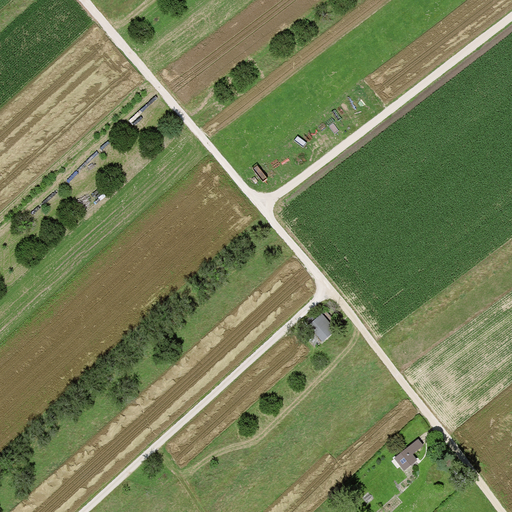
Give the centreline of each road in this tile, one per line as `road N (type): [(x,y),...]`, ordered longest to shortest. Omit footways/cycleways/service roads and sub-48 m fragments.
road 1 (track): [(88,0),(263,205),(503,511)]
road 2 (track): [(82,511),(328,289)]
road 3 (track): [(511,16),(263,205)]
